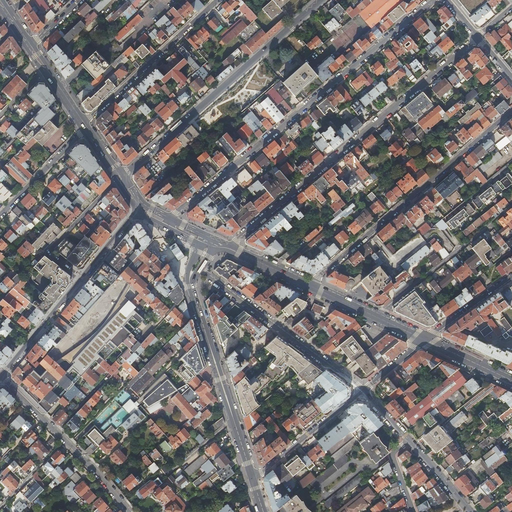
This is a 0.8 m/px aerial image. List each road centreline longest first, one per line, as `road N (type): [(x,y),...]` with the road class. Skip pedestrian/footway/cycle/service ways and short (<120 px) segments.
road 1 (residential): [(433,0),(171,218)]
road 2 (residential): [(476,37),(230,250)]
road 3 (residential): [(308,285),(511,112)]
road 4 (secondary): [(123,175),(320,0)]
road 5 (secondary): [(2,375),(136,210)]
road 6 (residential): [(199,269),(362,390)]
road 7 (secondary): [(253,478),(191,286)]
road 8 (residential): [(2,375),(129,511)]
road 9 (residential): [(218,0),(84,123)]
road 10 (residential): [(492,224),(375,316)]
road 11 (residential): [(362,390),(253,478)]
road 12 (residential): [(84,123),(0,215)]
